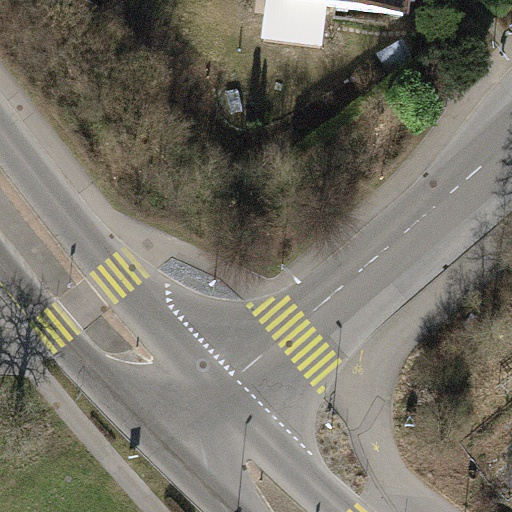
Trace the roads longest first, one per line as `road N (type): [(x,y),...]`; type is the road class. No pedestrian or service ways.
road 1 (residential): [(511,136),(193,411)]
road 2 (tertiary): [(193,411),(0,178)]
road 3 (tertiary): [(289,511),(193,411)]
